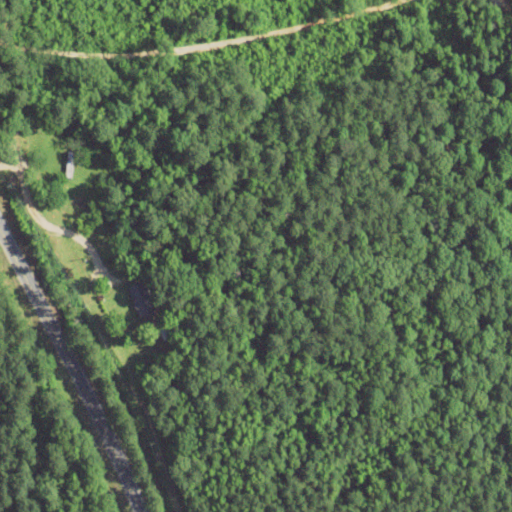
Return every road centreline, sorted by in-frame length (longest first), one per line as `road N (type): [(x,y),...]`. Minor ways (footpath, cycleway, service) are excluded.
road 1 (track): [(0,28),(68,54),(144,50),(395,0)]
road 2 (secondary): [(139,511),(0,226)]
